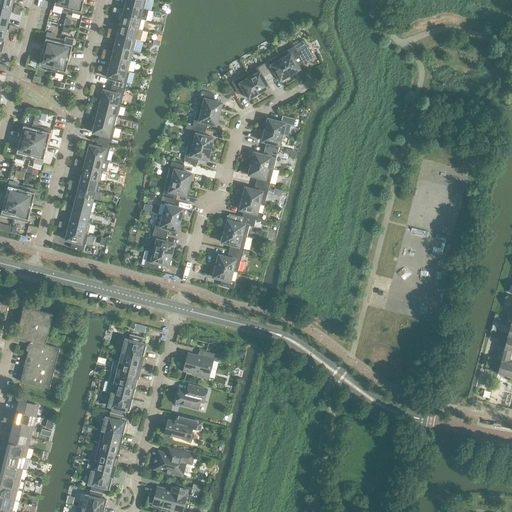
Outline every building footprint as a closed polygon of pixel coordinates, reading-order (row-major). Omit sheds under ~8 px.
[(0,0),(0,5),(11,8),(13,0),(0,0)] [(67,12),(69,0),(55,0),(53,11),(61,13),(62,10),(63,11),(67,12)] [(80,15),(84,0),(69,0),(67,12),(80,15)] [(126,0),(125,4),(144,9),(146,0),(126,0)] [(149,10),(144,9),(125,4),(124,10),(114,7),(113,12),(120,14),(123,14),(141,19),(146,20),(149,10)] [(0,16),(8,19),(11,8),(0,5),(0,16)] [(139,30),(141,19),(123,14),(120,25),(139,30)] [(8,19),(0,16),(0,27),(6,29),(8,19)] [(136,40),(139,30),(120,25),(117,35),(136,40)] [(56,55),(60,39),(55,37),(56,35),(47,33),(42,52),(56,55)] [(136,40),(117,35),(115,46),(133,50),(136,40)] [(65,40),(60,39),(56,55),(69,58),(74,39),(65,37),(65,40)] [(133,50),(115,46),(112,56),(131,61),(133,50)] [(297,64),(303,61),(313,55),(308,46),(297,52),(294,46),(278,55),(290,75),(300,69),(297,64)] [(52,71),(56,55),(42,52),(39,65),(47,67),(46,70),(52,71)] [(65,75),(69,58),(56,55),(52,71),(65,75)] [(290,75),(278,55),(263,64),(270,76),(271,79),(277,76),(280,81),(290,75)] [(131,61),(112,56),(109,67),(128,71),(131,61)] [(271,79),(270,76),(263,64),(247,73),(259,93),(269,87),(266,82),(271,79)] [(128,71),(109,67),(107,78),(113,79),(112,85),(125,89),(129,71),(128,71)] [(248,99),(259,93),(247,73),(249,77),(240,83),(238,78),(232,82),(238,94),(244,91),(248,99)] [(121,106),(125,89),(112,85),(110,91),(104,90),(101,101),(121,106)] [(202,91),(197,108),(219,114),(222,102),(213,100),(215,94),(202,91)] [(118,116),(121,106),(101,101),(98,111),(117,116),(118,116)] [(216,125),(219,114),(197,108),(193,126),(206,129),(207,123),(216,125)] [(117,116),(98,111),(95,122),(114,126),(117,116)] [(268,118),(265,130),(282,134),(285,123),(294,126),(296,119),(282,116),(281,122),(268,118)] [(115,126),(114,126),(95,122),(93,132),(99,134),(98,140),(111,144),(115,126)] [(206,129),(193,126),(185,124),(184,128),(192,130),(188,143),(210,149),(213,137),(204,135),(206,129)] [(33,142),(38,126),(32,125),(32,128),(23,126),(20,139),(33,142)] [(43,127),(38,126),(33,142),(47,146),(50,132),(42,130),(43,127)] [(278,151),(282,134),(265,130),(262,141),(266,142),(265,148),(278,151)] [(29,159),(33,142),(20,139),(15,158),(24,160),(24,158),(29,159)] [(107,161),(111,144),(98,140),(96,146),(90,145),(87,156),(107,161)] [(42,165),(47,146),(33,142),(29,159),(34,160),(34,163),(42,165)] [(207,160),(210,149),(188,143),(184,161),(197,164),(199,158),(207,160)] [(273,169),(278,151),(265,148),(263,154),(254,152),(251,163),(273,169)] [(109,161),(107,161),(87,156),(84,166),(103,171),(106,172),(109,161)] [(171,162),(167,179),(189,185),(192,173),(183,171),(185,165),(171,162)] [(273,169),(251,163),(248,175),(257,177),(256,183),(269,186),(273,169)] [(84,166),(81,165),(74,164),(73,168),(83,170),(81,177),(98,181),(100,181),(103,171),(84,166)] [(14,169),(13,176),(25,178),(26,170),(14,169)] [(98,181),(81,177),(79,187),(95,191),(98,181)] [(186,196),(189,185),(167,179),(162,197),(176,200),(177,194),(186,196)] [(19,203),(23,186),(18,185),(18,183),(10,181),(5,199),(19,203)] [(265,204),(269,186),(256,183),(254,189),(245,187),(242,198),(260,203),(265,204)] [(36,190),(23,186),(19,203),(32,206),(36,190)] [(95,191),(79,187),(76,197),(93,202),(95,191)] [(93,202),(76,197),(74,208),(90,212),(93,202)] [(174,206),(176,200),(162,197),(158,214),(163,215),(180,220),(183,208),(174,206)] [(257,214),(260,203),(242,198),(239,210),(244,211),(242,217),(255,220),(260,221),(261,219),(262,215),(257,214)] [(14,219),(19,203),(5,199),(1,216),(14,219)] [(28,219),(32,206),(19,203),(14,219),(20,220),(20,217),(28,219)] [(145,204),(143,210),(151,212),(153,206),(145,204)] [(90,212),(74,208),(71,218),(87,223),(90,212)] [(177,231),(180,220),(163,215),(158,214),(154,231),(167,235),(168,229),(177,231)] [(255,220),(242,217),(238,216),(237,222),(228,219),(225,231),(247,237),(249,226),(254,227),(255,220)] [(91,223),(87,223),(71,218),(68,229),(88,234),(91,223)] [(0,223),(0,225),(0,230),(11,233),(13,226),(0,223)] [(88,234),(68,229),(65,240),(72,241),(70,248),(84,251),(88,234)] [(165,241),(167,235),(154,231),(149,249),(171,255),(174,243),(165,241)] [(243,250),(247,237),(225,231),(222,242),(231,245),(229,251),(242,254),(243,250)] [(168,266),(171,255),(149,249),(145,266),(161,271),(163,264),(168,266)] [(238,272),(242,254),(229,251),(228,257),(219,254),(216,266),(233,270),(233,271),(238,272)] [(230,281),(233,271),(233,270),(216,266),(213,277),(222,279),(220,285),(233,289),(235,282),(230,281)] [(0,371),(53,385),(70,319),(9,302),(0,300),(0,371)] [(494,333),(492,338),(505,341),(507,337),(494,333)] [(126,339),(122,352),(143,357),(147,344),(141,343),(143,337),(131,334),(129,340),(126,339)] [(511,350),(511,337),(507,336),(504,348),(499,347),(498,353),(510,356),(511,351),(511,350)] [(208,377),(213,360),(217,362),(219,355),(205,351),(204,358),(188,353),(184,370),(208,377)] [(141,367),(143,357),(122,352),(120,362),(141,367)] [(511,363),(508,362),(510,356),(498,353),(496,359),(495,359),(492,372),(511,376),(511,363)] [(138,378),(141,367),(120,362),(114,361),(111,371),(138,378)] [(135,388),(138,378),(111,371),(109,382),(135,388)] [(133,399),(135,388),(109,382),(106,392),(112,393),(133,399)] [(205,398),(207,389),(189,384),(187,390),(179,388),(175,404),(198,409),(202,397),(205,398)] [(130,411),(133,399),(112,393),(109,406),(112,407),(111,412),(123,416),(124,410),(130,411)] [(20,400),(17,411),(36,416),(39,405),(20,400)] [(36,416),(17,411),(15,419),(10,418),(8,423),(13,424),(14,422),(33,427),(36,416)] [(122,421),(123,416),(111,412),(110,418),(106,417),(103,430),(124,435),(127,422),(122,421)] [(202,430),(204,422),(204,421),(177,414),(177,415),(181,416),(179,422),(168,419),(164,434),(183,439),(191,442),(195,433),(192,432),(193,427),(202,430)] [(48,419),(46,427),(52,429),(54,421),(48,419)] [(31,437),(33,427),(14,422),(13,424),(11,432),(31,437)] [(121,445),(124,435),(103,430),(100,440),(121,445)] [(31,437),(11,432),(9,440),(9,443),(28,448),(31,437)] [(25,458),(28,448),(9,443),(9,440),(4,439),(3,444),(8,445),(6,453),(25,458)] [(118,456),(121,445),(100,440),(97,450),(118,456)] [(167,454),(159,452),(158,457),(156,456),(156,458),(158,458),(157,462),(155,462),(154,463),(156,463),(155,468),(167,471),(167,472),(168,473),(168,474),(169,474),(170,474),(171,473),(172,473),(182,475),(186,461),(192,463),(194,454),(163,446),(163,447),(169,448),(167,454)] [(116,466),(118,456),(97,450),(95,461),(116,466)] [(23,469),(25,458),(6,453),(4,461),(0,460),(0,465),(3,466),(3,464),(23,469)] [(116,466),(95,461),(90,460),(87,470),(92,471),(113,477),(116,466)] [(3,464),(3,466),(1,474),(20,479),(23,469),(3,464)] [(110,489),(113,477),(92,471),(89,484),(92,485),(91,490),(103,493),(105,488),(110,489)] [(20,479),(1,474),(0,477),(0,485),(17,490),(20,479)] [(0,496),(15,500),(17,490),(0,485),(0,496)] [(158,488),(157,494),(156,494),(155,495),(155,496),(153,503),(172,508),(173,506),(178,508),(180,507),(182,507),(183,505),(187,489),(170,485),(169,491),(158,488)] [(198,498),(200,491),(193,489),(191,496),(198,498)] [(102,499),(103,493),(91,490),(90,496),(86,495),(83,507),(100,511),(104,511),(107,500),(102,499)] [(15,500),(0,496),(0,507),(12,511),(15,500)]
